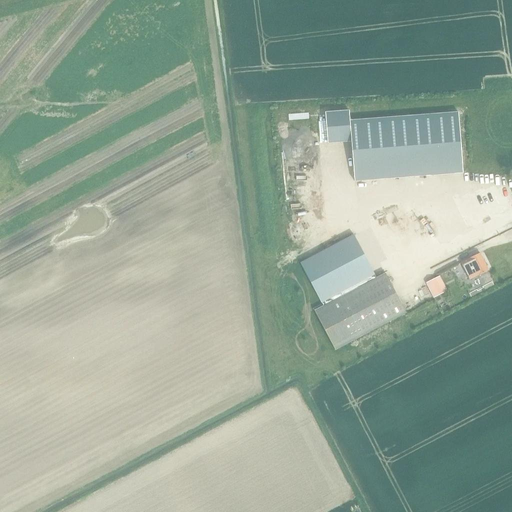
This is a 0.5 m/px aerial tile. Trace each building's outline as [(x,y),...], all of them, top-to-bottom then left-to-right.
[(463,173),(458,112),(350,121),(349,111),(325,113),(327,143),(351,142),(354,181),(463,173)] [(300,264),(321,303),(374,275),(354,236),(300,264)] [(478,276),(488,271),(479,253),(470,258),(461,263),(469,280),(478,275),(478,276)] [(335,350),(406,312),(385,273),(314,311),(335,350)] [(426,283),(433,298),(443,293),(436,279),(426,283)]
